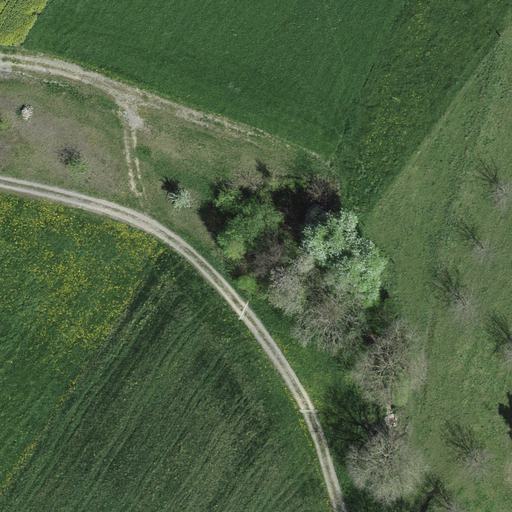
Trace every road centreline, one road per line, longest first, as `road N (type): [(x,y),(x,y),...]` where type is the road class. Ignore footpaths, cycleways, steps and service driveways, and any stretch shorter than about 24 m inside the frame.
road 1 (track): [(0,182),(112,208),(189,252),(259,329),(293,385),(314,423),(341,511)]
road 2 (track): [(0,61),(300,174)]
